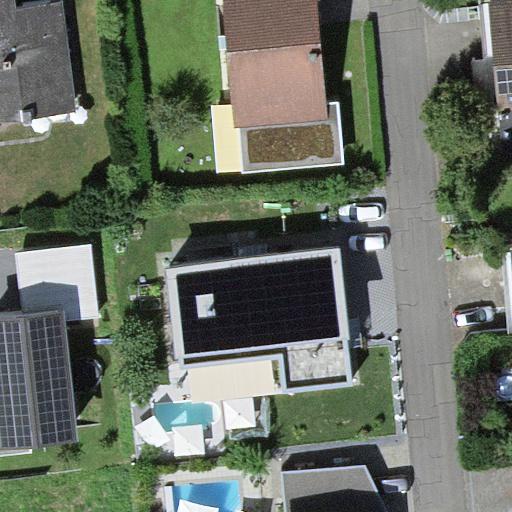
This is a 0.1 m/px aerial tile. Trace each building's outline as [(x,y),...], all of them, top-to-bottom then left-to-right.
[(6,0),(0,0),(0,114),(74,105),(60,0),(26,0),(7,3),(6,0)] [(316,0),(225,0),(237,128),(242,127),(245,169),(344,160),(340,103),(326,105),(317,4),(316,0)] [(511,0),(491,0),(496,73),(501,153),(511,152),(511,0)] [(18,253),(23,316),(66,312),(67,320),(97,317),(91,247),(18,253)] [(346,325),(338,248),(244,257),(221,260),(173,265),(183,367),(280,357),(283,388),(352,381),(346,325)] [(67,320),(66,312),(23,316),(0,318),(0,456),(35,453),(35,449),(80,445),(67,320)] [(386,511),(364,466),(282,473),(285,511),(386,511)]
